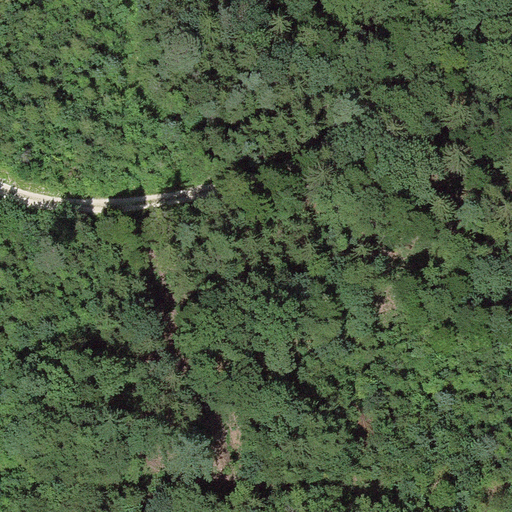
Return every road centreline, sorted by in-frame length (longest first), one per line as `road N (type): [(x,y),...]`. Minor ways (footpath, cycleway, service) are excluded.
road 1 (track): [(0,188),(48,207),(111,207),(245,181),(323,140),(511,1)]
road 2 (track): [(55,64),(177,124),(293,117),(388,92)]
